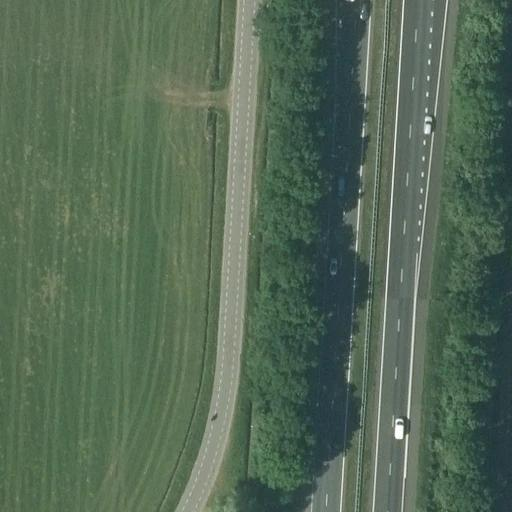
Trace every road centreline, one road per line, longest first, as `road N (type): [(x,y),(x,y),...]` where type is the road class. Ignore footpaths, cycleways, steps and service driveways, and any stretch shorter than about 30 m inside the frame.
road 1 (unclassified): [(187,511),(224,389),(243,0)]
road 2 (motorway): [(385,511),(415,0)]
road 3 (motorway): [(355,0),(325,511)]
